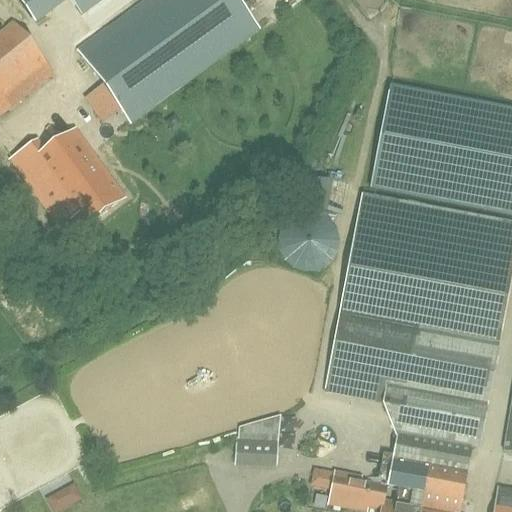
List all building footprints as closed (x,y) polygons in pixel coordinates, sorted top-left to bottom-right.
[(102,0),(15,0),(30,20),(58,0),(68,0),(80,16),(102,0)] [(168,0),(152,0),(78,53),(130,126),(259,33),(234,0),(190,0),(176,10),(168,0)] [(511,115),(389,92),(370,192),(511,218),(511,115)] [(37,145),(12,163),(35,195),(48,185),(73,219),(82,231),(122,202),(72,134),(57,146),(48,152),(44,155),(37,145)] [(302,209),(298,224),(285,221),(273,262),(324,277),(340,220),(302,209)] [(511,247),(356,217),(323,397),(380,407),(395,440),(390,467),(386,485),(423,492),(419,510),(410,509),(409,511),(458,511),(470,449),(478,450),(497,348),(511,270),(511,247)] [(511,398),(503,451),(511,452),(511,398)] [(236,446),(235,467),(273,469),(274,448),(236,446)] [(312,471),(309,489),(330,493),(328,506),(347,510),(348,506),(379,511),(409,511),(410,509),(382,504),(385,490),(352,483),(353,479),(334,475),(312,471)] [(49,511),(58,511),(80,499),(70,483),(42,500),(49,511)] [(511,511),(511,493),(496,491),(492,511),(511,511)]
